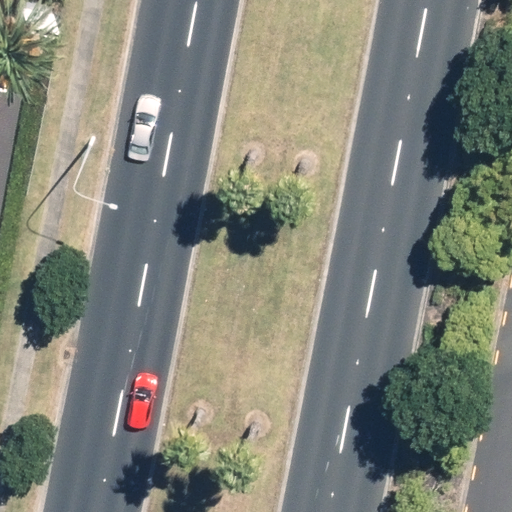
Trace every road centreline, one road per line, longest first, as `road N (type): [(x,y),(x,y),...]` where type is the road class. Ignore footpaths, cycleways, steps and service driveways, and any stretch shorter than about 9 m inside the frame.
road 1 (primary): [(73,511),(176,0)]
road 2 (primary): [(404,0),(307,511)]
